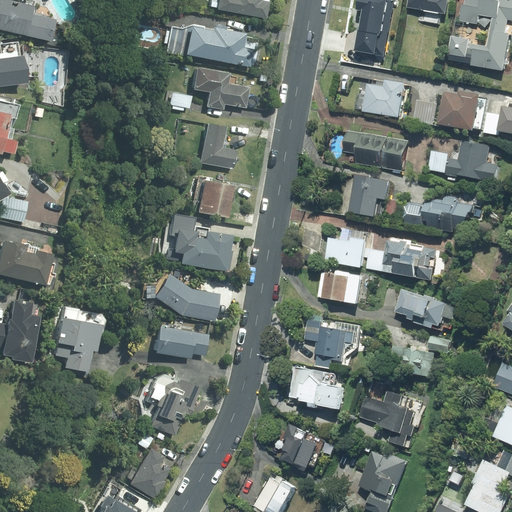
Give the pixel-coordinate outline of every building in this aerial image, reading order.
[(29,5),(4,0),(0,0),(0,29),(46,40),(51,18),(27,13),(29,5)] [(215,0),(214,8),(264,17),(267,2),(259,0),(215,0)] [(361,10),(353,51),(383,56),(394,0),(357,0),(356,9),(361,10)] [(410,0),(409,6),(448,13),(450,0),(410,0)] [(511,19),(511,0),(467,0),(466,4),(464,4),(461,20),(479,23),(480,14),(495,17),(490,46),(471,43),(471,39),(453,36),(449,60),(508,70),(511,44),(511,26),(511,19)] [(189,22),(182,54),(248,67),(252,48),(242,47),(245,32),(189,22)] [(0,84),(22,82),(18,55),(0,57),(0,84)] [(227,72),(194,67),(190,88),(206,91),(204,106),(221,109),(222,103),(244,107),(247,86),(226,82),(227,72)] [(352,74),(342,73),(339,90),(349,91),(352,74)] [(368,83),(364,110),(401,116),(406,82),(387,79),(386,86),(368,83)] [(442,93),(420,90),(415,120),(438,124),(442,93)] [(462,94),(446,91),(441,122),(476,128),(482,93),(462,90),(462,94)] [(189,95),(170,92),(167,105),(187,108),(189,95)] [(511,106),(504,105),(500,129),(511,131),(511,106)] [(0,150),(11,153),(14,140),(0,136),(0,133),(5,113),(0,111),(0,150)] [(224,126),(205,122),(198,162),(230,168),(234,149),(220,147),(224,126)] [(411,140),(349,130),(346,150),(359,152),(357,162),(406,170),(411,140)] [(433,149),(430,168),(499,179),(501,164),(489,162),(492,144),(463,139),(460,158),(451,156),(452,152),(433,149)] [(392,180),(357,174),(351,211),(377,215),(380,197),(389,198),(392,180)] [(232,184),(202,179),(197,212),(227,217),(232,184)] [(428,204),(407,200),(404,221),(454,229),(455,227),(470,230),(472,218),(483,220),(485,207),(458,203),(459,196),(449,195),(448,201),(429,198),(428,204)] [(26,201),(1,196),(0,202),(0,217),(22,222),(26,201)] [(397,207),(391,207),(390,219),(402,219),(403,201),(397,201),(397,207)] [(182,234),(177,262),(224,270),(230,236),(203,231),(202,238),(182,234)] [(353,240),(330,237),(327,261),(433,277),(437,247),(389,240),(387,251),(367,248),(369,239),(353,236),(353,240)] [(0,238),(0,274),(42,284),(49,253),(32,249),(31,253),(21,250),(23,244),(0,238)] [(500,248),(482,244),(480,254),(498,258),(500,248)] [(361,302),(364,274),(338,271),(338,274),(323,272),(320,297),(361,302)] [(151,296),(178,314),(212,320),(217,294),(189,289),(166,273),(151,296)] [(462,306),(405,287),(397,311),(455,329),(462,306)] [(28,362),(35,315),(26,313),(28,302),(7,299),(4,324),(0,323),(0,353),(8,355),(7,359),(28,362)] [(97,323),(58,316),(51,355),(64,357),(62,367),(88,371),(97,323)] [(344,361),(350,329),(309,322),(306,338),(319,340),(316,356),(344,361)] [(207,334),(157,325),(152,352),(189,358),(190,353),(204,355),(207,334)] [(453,339),(433,335),(431,348),(451,352),(453,339)] [(432,376),(435,352),(395,344),(389,366),(432,376)] [(511,361),(508,360),(498,385),(511,391),(511,361)] [(339,374),(298,366),(292,396),(341,406),(345,386),(337,384),(339,374)] [(197,387),(175,379),(174,383),(164,379),(147,425),(173,435),(181,413),(186,415),(197,387)] [(368,395),(361,419),(405,433),(416,398),(392,390),(388,402),(368,395)] [(511,402),(509,401),(494,436),(511,442),(511,402)] [(324,435),(291,422),(277,456),(308,470),(324,435)] [(151,438),(141,432),(135,443),(145,449),(151,438)] [(163,456),(148,447),(128,482),(153,497),(170,469),(159,462),(163,456)] [(389,511),(409,462),(374,450),(361,484),(375,490),(367,507),(378,511),(389,511)] [(465,503),(483,511),(502,511),(511,493),(504,490),(511,473),(511,471),(485,459),(465,503)] [(282,511),(298,486),(275,473),(255,507),(263,511),(282,511)] [(133,511),(118,503),(112,511),(133,511)]
